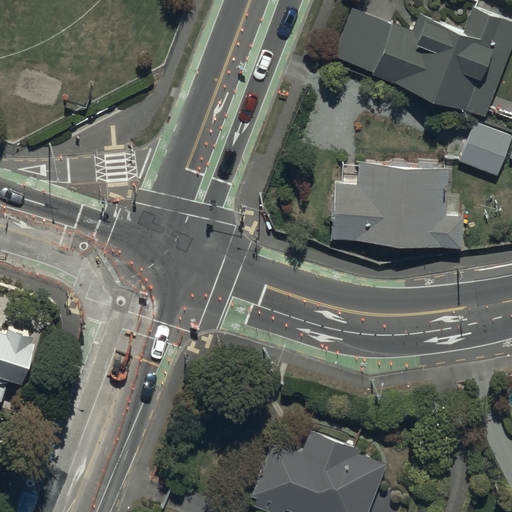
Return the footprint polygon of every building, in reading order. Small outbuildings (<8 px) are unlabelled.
[(349,1),(329,52),(482,113),(511,38),(511,19),(471,3),(461,28),(419,11),(412,27),(349,1)] [(470,118),(454,157),(495,174),(511,135),(470,118)] [(332,178),(328,234),(460,244),(463,211),(441,210),(445,164),(355,158),(353,180),(332,178)] [(20,377),(34,332),(12,325),(14,318),(0,313),(0,396),(8,373),(20,377)] [(362,511),(382,460),(354,449),(356,444),(308,426),(299,450),(267,438),(243,501),(273,511),(277,511),(280,505),(298,511),(362,511)]
